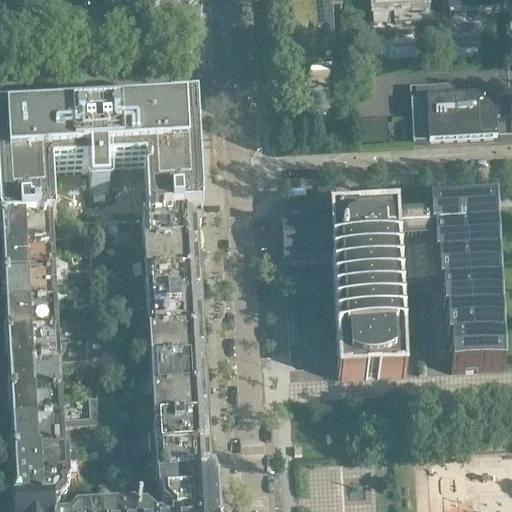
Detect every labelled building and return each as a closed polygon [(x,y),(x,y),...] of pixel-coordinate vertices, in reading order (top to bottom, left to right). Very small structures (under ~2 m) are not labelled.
[(334,69),(331,15),(340,15),(339,0),(288,0),(292,71),(334,69)] [(428,14),(427,0),(369,0),(369,1),(368,1),(368,5),(369,5),(370,17),(428,14)] [(500,0),(498,0),(497,0),(447,0),(449,17),(509,14),(508,0),(500,0)] [(511,142),(509,101),(510,101),(510,100),(480,101),(479,87),(409,91),(412,147),(511,142)] [(200,221),(195,133),(194,113),(78,119),(0,123),(0,234),(2,234),(47,232),(54,231),(51,180),(88,177),(90,200),(108,199),(107,177),(144,174),(146,216),(146,218),(147,226),(192,223),(194,223),(194,222),(200,222),(199,221),(200,221)] [(282,228),(281,228),(283,269),(285,269),(285,268),(331,266),(332,281),(337,369),(337,382),(337,383),(365,381),(365,382),(378,382),(378,381),(405,379),(404,366),(401,290),(403,290),(403,297),(405,296),(408,296),(411,296),(414,296),(415,310),(419,378),(451,376),(451,377),(504,374),(504,373),(511,372),(511,208),(495,210),(495,209),(428,213),(393,215),(393,216),(392,216),(381,217),(329,219),(330,226),(282,229),(282,228)] [(195,250),(194,233),(195,233),(194,232),(192,232),(192,223),(147,226),(141,226),(142,237),(147,237),(148,255),(193,252),(195,251),(196,251),(195,250)] [(49,261),(47,232),(2,234),(0,234),(0,242),(1,257),(2,264),(49,261)] [(197,281),(196,262),(196,261),(196,260),(194,260),(193,252),(148,255),(143,256),(143,266),(148,266),(149,284),(197,281)] [(51,289),(49,261),(2,264),(2,267),(1,267),(2,270),(3,289),(3,293),(5,292),(51,289)] [(198,298),(197,281),(149,284),(150,302),(146,302),(147,314),(198,310),(199,309),(199,308),(198,308),(196,305),(196,300),(198,300),(199,299),(198,298)] [(52,319),(51,289),(5,292),(3,293),(4,315),(5,321),(52,319)] [(200,338),(199,320),(200,319),(199,318),(197,318),(197,314),(198,310),(147,314),(148,325),(152,324),(154,341),(200,338)] [(54,348),(52,319),(5,321),(5,325),(5,328),(7,328),(8,348),(6,348),(6,351),(8,351),(54,348)] [(201,356),(200,338),(154,341),(155,360),(149,360),(150,370),(202,367),(202,366),(201,366),(199,363),(199,358),(201,358),(202,357),(201,356)] [(104,373),(103,345),(81,346),(83,374),(104,373)] [(56,376),(54,348),(8,351),(9,370),(7,370),(7,373),(8,378),(56,376)] [(203,396),(202,378),(203,377),(202,376),(200,376),(200,372),(202,368),(202,367),(150,370),(151,383),(156,383),(157,398),(203,396)] [(57,405),(56,376),(8,378),(8,383),(8,386),(10,386),(11,406),(9,406),(9,407),(57,405)] [(204,414),(203,396),(157,398),(158,417),(152,418),(153,427),(205,424),(203,420),(202,416),(204,416),(205,415),(204,414)] [(59,433),(57,405),(9,407),(9,409),(11,409),(12,428),(10,428),(10,431),(11,431),(11,436),(59,433)] [(206,453),(205,436),(206,435),(205,434),(203,434),(203,430),(205,426),(205,424),(153,427),(154,441),(159,440),(160,456),(206,453)] [(61,464),(59,433),(11,436),(11,441),(11,444),(13,444),(14,463),(12,464),(12,467),(14,466),(61,464)] [(207,472),(206,453),(160,456),(161,475),(155,475),(156,488),(214,485),(214,482),(206,483),(206,473),(208,473),(208,472),(207,472)] [(114,490),(113,461),(100,462),(102,490),(114,490)] [(66,494),(64,464),(61,464),(14,466),(16,483),(13,483),(13,487),(14,487),(15,498),(14,498),(11,501),(11,511),(59,511),(62,508),(61,494),(66,494)] [(215,511),(214,499),(215,499),(214,485),(156,488),(156,500),(162,505),(167,504),(167,511),(215,511),(216,511),(215,511)]
